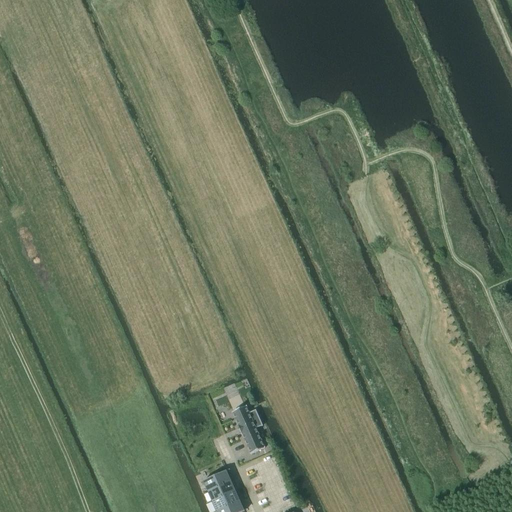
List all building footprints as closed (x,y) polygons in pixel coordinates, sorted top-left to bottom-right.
[(255,411),(249,413),(247,408),(246,407),(245,408),(240,410),(238,410),(233,413),(232,413),(233,415),(235,420),(238,426),(237,426),(241,436),(242,436),(250,455),(265,449),(256,429),(263,426),(255,411)] [(207,492),(231,482),(227,472),(203,482),(207,492)] [(236,492),(231,482),(207,492),(212,502),(236,492)] [(216,511),(240,502),(236,492),(212,502),(216,511)] [(244,511),(245,511),(244,511),(240,502),(216,511),(244,511)]
